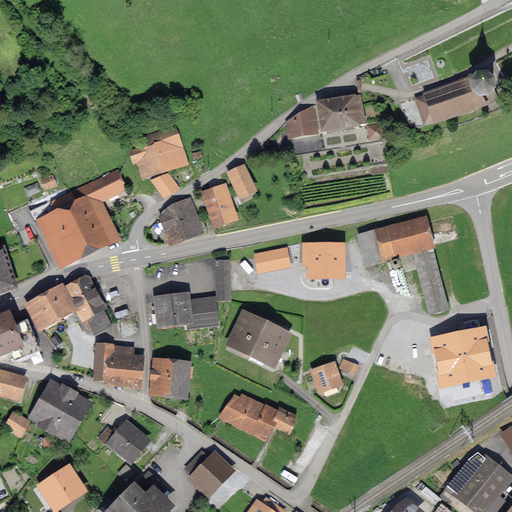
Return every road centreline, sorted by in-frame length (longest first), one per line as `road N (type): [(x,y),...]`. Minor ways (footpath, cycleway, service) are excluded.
road 1 (residential): [(498,305),(446,321),(395,319),(325,452),(291,498),(123,397),(0,366)]
road 2 (residential): [(140,258),(137,230),(150,215),(339,83),(500,0)]
road 3 (primary): [(474,185),(140,258)]
road 4 (primary): [(140,258),(84,269),(0,305)]
road 5 (residential): [(474,185),(498,305)]
